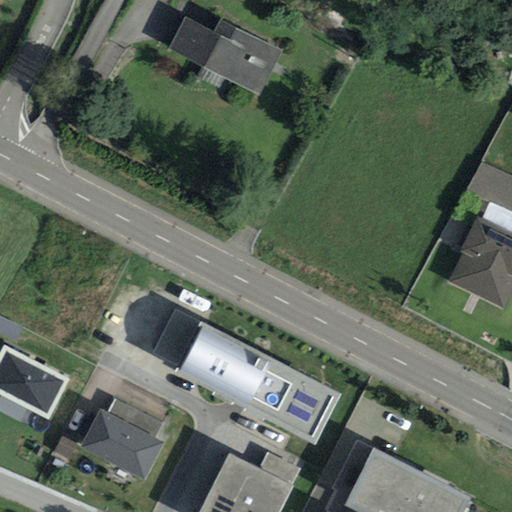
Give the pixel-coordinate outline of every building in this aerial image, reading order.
[(231,26),(224,40),(193,23),(179,50),(260,91),(281,51),(231,26)] [(511,237),(486,225),(460,279),(511,304),(511,237)] [(199,321),(175,308),(153,351),(312,435),(337,387),(202,315),(199,321)] [(64,372),(7,343),(0,355),(0,382),(46,406),(64,372)] [(160,436),(103,406),(83,442),(140,472),(160,436)] [(456,511),(467,492),(375,445),(341,511),(456,511)] [(275,511),(292,478),(229,447),(197,511),(275,511)]
